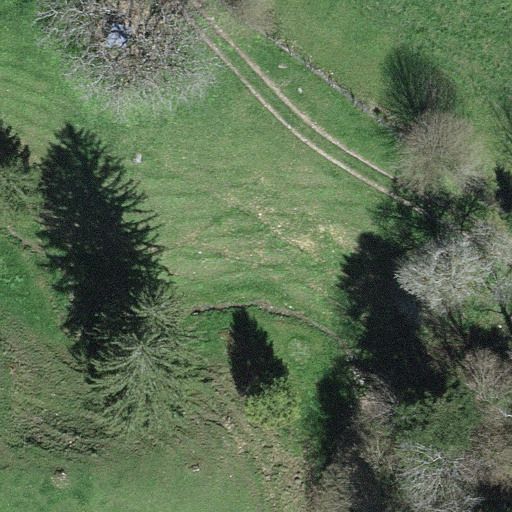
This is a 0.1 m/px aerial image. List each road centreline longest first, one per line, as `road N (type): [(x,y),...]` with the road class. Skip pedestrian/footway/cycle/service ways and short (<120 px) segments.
road 1 (track): [(186,0),(275,100),(416,199),(511,248)]
road 2 (track): [(511,374),(425,372),(348,402),(323,455),(328,488),(343,511)]
